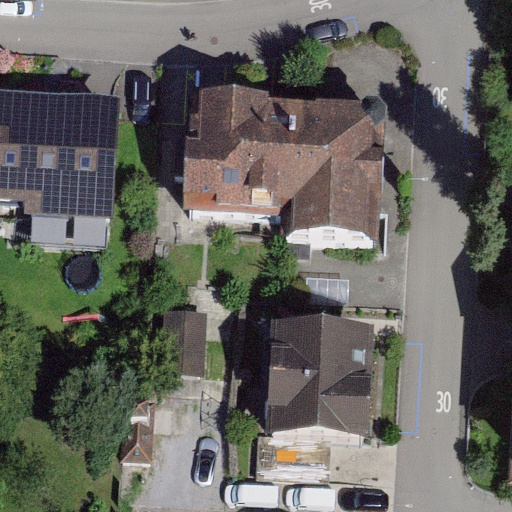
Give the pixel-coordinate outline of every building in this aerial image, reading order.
[(118,126),(0,120),(0,233),(113,238),(118,126)] [(283,244),(287,132),(186,129),(182,240),(283,244)] [(371,265),(376,135),(287,132),(283,244),(282,262),(371,265)] [(511,304),(500,472),(511,472),(511,304)] [(371,356),(267,352),(263,458),(367,462),(371,356)]
